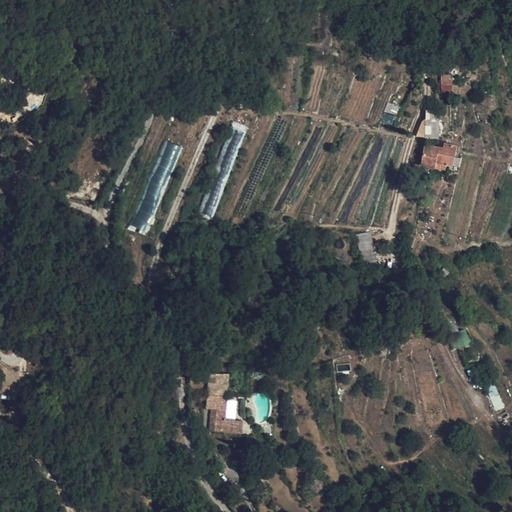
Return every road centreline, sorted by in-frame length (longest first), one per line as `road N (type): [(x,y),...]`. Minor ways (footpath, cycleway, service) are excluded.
road 1 (track): [(511,439),(492,425),(402,272),(392,232),(428,97),(424,74),(363,0)]
road 2 (track): [(276,0),(174,207),(143,308)]
road 3 (unclassified): [(226,511),(188,448),(178,359),(127,285),(106,217)]
road 4 (track): [(106,217),(168,73),(173,21),(164,0)]
road 5 (track): [(0,307),(22,357),(21,444),(71,511)]
